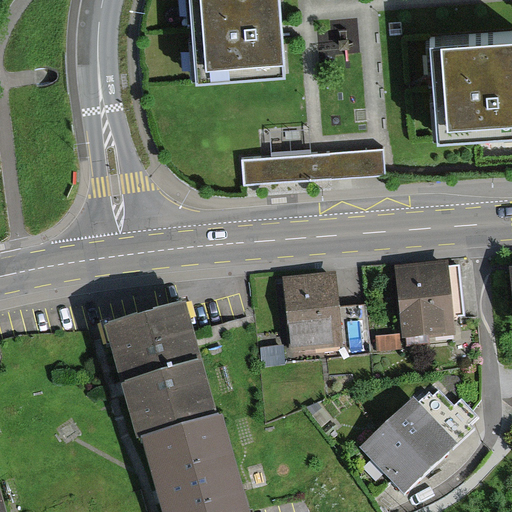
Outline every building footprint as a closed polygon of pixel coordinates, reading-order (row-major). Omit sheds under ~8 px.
[(278,0),(188,0),(195,80),(284,74),(280,30),(278,0)] [(511,32),(430,39),(438,137),(511,130),(511,32)] [(242,158),(244,184),(386,173),(384,147),(242,158)] [(450,338),(442,265),(389,271),(398,344),(450,338)] [(511,329),(511,269),(501,271),(507,330),(511,329)] [(338,340),(330,274),(278,280),(285,346),(338,340)] [(177,305),(96,328),(111,379),(129,442),(210,419),(177,305)] [(432,455),(390,409),(345,449),(388,495),(432,455)] [(236,511),(210,419),(129,442),(145,498),(149,511),(236,511)] [(0,446),(0,476),(8,474),(0,446)] [(19,511),(8,474),(0,476),(0,511),(19,511)]
